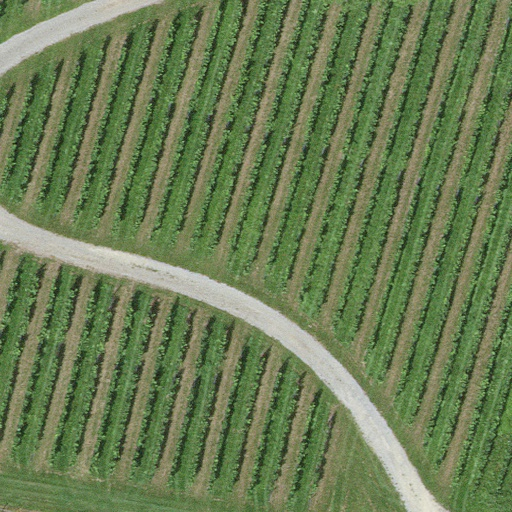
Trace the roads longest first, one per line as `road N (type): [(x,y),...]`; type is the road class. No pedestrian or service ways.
road 1 (track): [(423,511),(357,405),(295,337),(200,291),(0,226)]
road 2 (track): [(0,75),(34,47),(153,0)]
